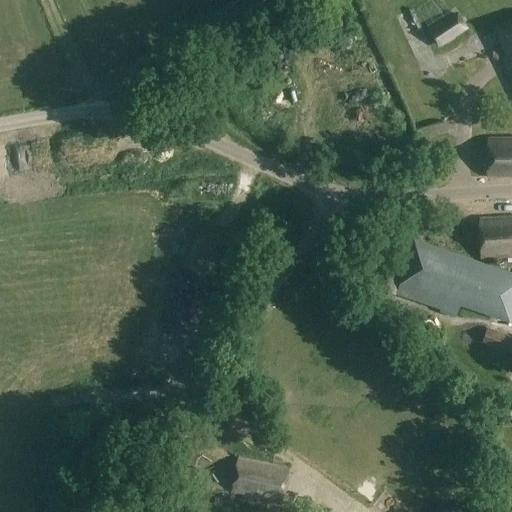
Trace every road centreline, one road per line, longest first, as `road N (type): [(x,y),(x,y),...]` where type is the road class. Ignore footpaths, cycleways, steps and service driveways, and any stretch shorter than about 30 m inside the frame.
road 1 (track): [(230,371),(180,390),(45,403),(37,409),(37,490),(25,509)]
road 2 (residential): [(338,192),(185,130),(106,112)]
road 3 (track): [(225,400),(232,361),(259,307),(338,192)]
road 4 (residential): [(338,192),(396,198),(511,191)]
road 5 (track): [(106,112),(120,77),(199,28)]
road 6 (track): [(199,28),(199,83),(228,150)]
